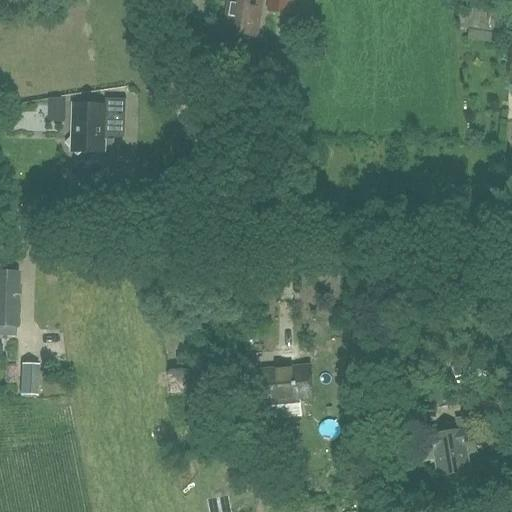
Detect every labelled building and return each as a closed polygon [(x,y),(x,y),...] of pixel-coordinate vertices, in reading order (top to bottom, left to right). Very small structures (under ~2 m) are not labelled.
[(228,0),(224,31),(256,36),(261,0),(228,0)] [(269,0),(268,11),(291,16),(293,0),(269,0)] [(504,13),(459,7),(456,27),(488,32),(488,36),(497,37),(497,33),(501,34),(504,13)] [(48,111),(65,111),(66,100),(49,99),(48,111)] [(123,138),(124,138),(125,99),(105,99),(105,105),(72,104),(71,136),(65,142),(71,149),(70,152),(74,152),(77,156),(81,152),(104,153),(105,135),(108,135),(111,132),(111,128),(123,128),(123,138)] [(0,324),(16,326),(17,304),(16,303),(17,273),(0,271),(0,324)] [(236,308),(242,330),(253,327),(248,306),(236,308)] [(342,321),(330,321),(329,330),(341,331),(342,321)] [(230,362),(200,365),(188,366),(188,370),(166,372),(168,392),(232,387),(230,362)] [(36,394),(38,364),(22,364),(21,394),(36,394)] [(383,388),(381,367),(362,369),(364,390),(383,388)] [(262,370),(264,402),(313,400),(311,368),(262,370)] [(416,386),(389,391),(393,411),(420,406),(416,386)] [(230,449),(221,394),(195,399),(205,453),(230,449)] [(420,429),(425,459),(476,450),(471,421),(420,429)]
